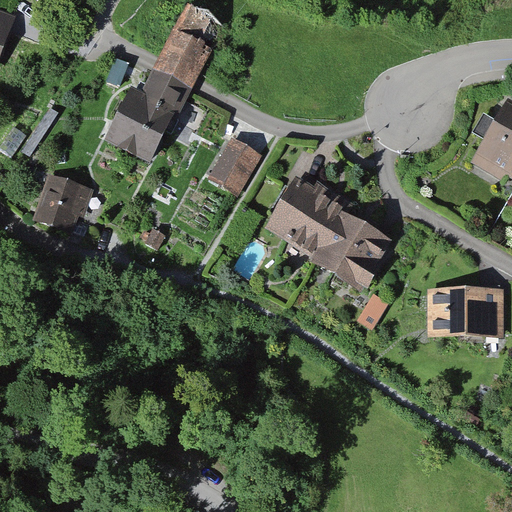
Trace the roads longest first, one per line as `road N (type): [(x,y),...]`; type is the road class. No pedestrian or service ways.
road 1 (residential): [(340,374),(285,324),(30,236),(0,215)]
road 2 (residential): [(219,511),(157,473),(0,438)]
road 3 (track): [(511,485),(340,374)]
road 4 (residential): [(511,51),(437,72),(403,109)]
